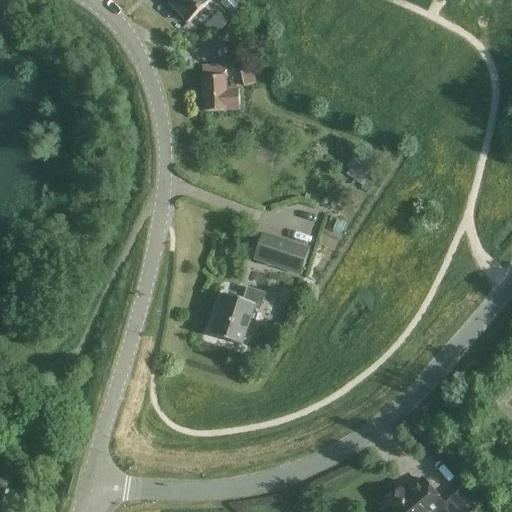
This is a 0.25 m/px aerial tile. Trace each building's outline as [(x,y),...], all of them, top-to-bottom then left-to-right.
[(211,0),(164,0),(188,24),(212,1),(211,0)] [(234,0),(223,0),(220,4),(231,16),(241,7),(234,0)] [(219,12),(204,27),(215,38),(229,23),(219,12)] [(248,58),(237,61),(243,89),(255,86),(248,58)] [(204,113),(209,113),(224,112),(239,111),(238,92),(225,92),(224,78),(223,66),(222,67),(202,68),(204,113)] [(347,166),(368,181),(379,165),(357,151),(347,166)] [(263,235),(260,245),(271,248),(266,264),(300,275),(308,250),(263,235)] [(224,296),(211,336),(241,346),(254,309),(259,311),(264,295),(247,289),(243,302),(224,296)] [(0,504),(10,475),(10,474),(10,475),(0,471),(0,504)] [(437,511),(445,506),(423,480),(408,493),(403,488),(383,505),(387,510),(385,511),(437,511)]
